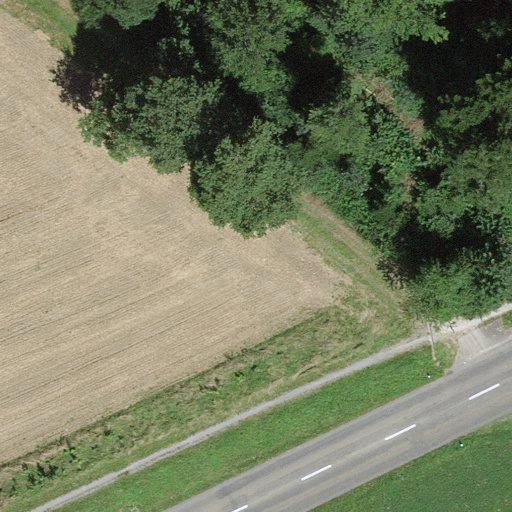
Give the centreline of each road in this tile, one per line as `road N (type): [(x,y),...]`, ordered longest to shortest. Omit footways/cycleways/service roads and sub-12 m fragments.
road 1 (track): [(39,0),(474,321),(511,370)]
road 2 (tertiary): [(234,511),(511,376)]
